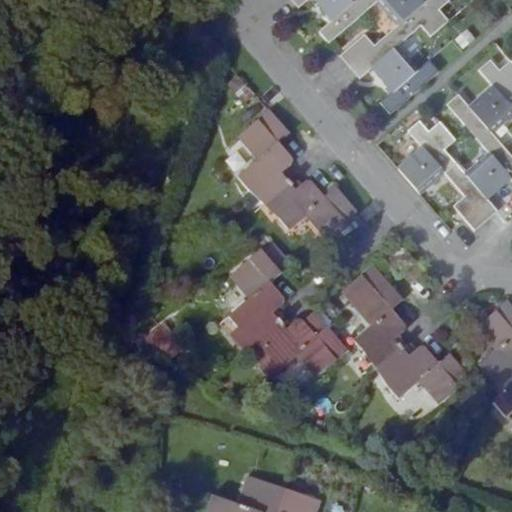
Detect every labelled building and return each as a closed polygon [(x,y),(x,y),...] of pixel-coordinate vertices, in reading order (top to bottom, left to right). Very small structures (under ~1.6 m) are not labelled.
[(298,0),(300,1),(300,0),(313,0),(328,17),(320,24),(331,38),(373,3),(390,23),(373,38),(367,31),(343,52),(361,74),(370,67),(389,90),(380,97),(392,112),(440,72),(428,57),(416,66),(397,43),(418,26),(427,37),(446,21),(438,10),(449,0),(298,0)] [(511,69),(502,77),(493,65),(480,76),(493,92),(472,110),(462,99),(452,108),(490,154),(467,173),(451,154),(461,146),(444,124),(434,133),(424,122),(408,136),(421,151),(399,169),(418,193),(441,174),(460,197),(447,208),(468,233),(497,209),(488,199),(511,180),(511,181),(511,159),(490,133),(511,113),(511,69)] [(263,133),(272,123),(254,100),(225,127),(243,148),(223,168),(232,179),(238,175),(253,192),(265,207),(261,209),(272,221),(290,206),(309,230),(339,203),(319,180),(310,188),(294,169),(282,180),(272,172),(266,163),(278,151),(263,133)] [(256,273),(266,264),(248,241),(215,269),(234,290),(216,305),(225,317),(231,313),(244,328),(257,345),(254,346),(263,359),(280,345),(300,368),(330,343),(311,319),(301,328),(284,307),(270,317),(263,311),(258,302),(270,291),(256,273)] [(383,272),(400,257),(386,243),(369,257),(383,272)] [(395,321),(378,302),(387,291),(359,260),(330,284),(356,316),(339,331),(350,344),(352,341),(369,361),(378,373),(373,377),(386,392),(406,374),(424,396),(455,372),(433,346),(423,354),(409,337),(396,347),(391,342),(382,331),(395,321)] [(511,341),(501,329),(511,321),(511,318),(494,297),(463,324),(482,348),(462,365),(471,377),(478,371),(489,384),(503,401),(497,407),(507,419),(511,415),(511,368),(511,367),(503,356),(511,349),(511,341)] [(238,511),(240,508),(251,511),(293,511),(298,496),(286,491),(284,496),(263,489),(263,484),(224,470),(213,498),(191,489),(184,505),(192,510),(191,511),(238,511)]
